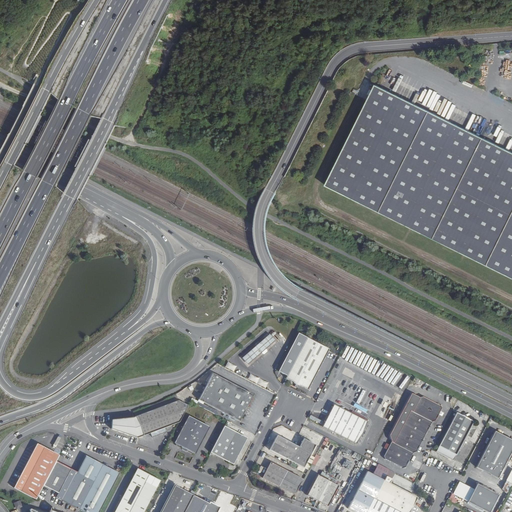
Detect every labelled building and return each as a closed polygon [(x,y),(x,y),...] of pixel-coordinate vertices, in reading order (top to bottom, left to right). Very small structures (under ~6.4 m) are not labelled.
[(511,152),(376,85),(326,186),(511,278),(511,152)] [(243,358),(248,364),(261,352),(262,353),(264,354),(267,352),(267,350),(265,348),(274,341),(269,335),(260,343),(256,346),(243,358)] [(307,390),(329,349),(307,338),(286,379),(307,390)] [(228,361),(225,367),(234,372),(237,366),(228,361)] [(251,373),(247,379),(265,389),(269,382),(251,373)] [(251,397),(253,397),(254,395),(213,374),(199,400),(240,421),(241,420),(240,419),(241,417),(242,417),(244,414),(243,413),(245,409),(246,409),(248,406),(247,405),(248,404),(249,403),(251,400),(250,399),(251,397)] [(412,393),(390,435),(392,442),(384,456),(385,459),(403,468),(406,467),(413,453),(417,452),(433,421),(436,420),(442,408),(441,405),(424,396),(421,397),(412,393)] [(216,415),(218,411),(187,396),(185,399),(191,402),(216,415)] [(175,420),(179,422),(188,406),(179,401),(133,418),(112,420),(111,430),(137,438),(151,433),(165,428),(172,426),(175,420)] [(356,444),(367,422),(334,405),(322,427),(356,444)] [(474,420),(458,412),(437,450),(454,459),(474,420)] [(195,454),(210,427),(188,416),(174,443),(181,447),(181,449),(186,452),(189,451),(195,454)] [(233,465),(247,438),(224,426),(210,453),(233,465)] [(166,432),(165,428),(151,433),(152,438),(166,432)] [(476,467),(492,476),(493,474),(498,477),(511,451),(511,440),(495,432),(476,467)] [(315,445),(303,439),(299,447),(277,436),(270,450),(303,467),(315,445)] [(14,488),(37,500),(44,486),(56,462),(60,455),(38,444),(14,488)] [(316,455),(320,448),(315,445),(303,467),(301,472),(306,474),(311,464),(316,455)] [(315,466),(320,457),(316,455),(311,464),(315,466)] [(83,511),(99,511),(119,474),(87,456),(77,473),(71,470),(60,464),(48,488),(58,493),(56,498),(83,511)] [(349,469),(353,463),(346,459),(342,465),(349,469)] [(48,488),(60,464),(56,462),(44,486),(48,488)] [(295,495),(303,480),(271,463),(263,478),(295,495)] [(348,509),(353,511),(367,511),(375,499),(384,481),(386,477),(390,470),(378,464),(372,475),(367,472),(348,509)] [(144,511),(161,481),(137,469),(114,511),(144,511)] [(392,480),(395,473),(390,470),(386,477),(392,480)] [(327,506),(338,486),(317,475),(306,495),(327,506)] [(386,477),(384,481),(375,499),(399,511),(409,511),(417,498),(390,484),(392,480),(386,477)] [(477,484),(468,502),(486,511),(489,511),(499,495),(477,484)] [(185,511),(194,495),(195,493),(191,490),(190,493),(175,485),(161,511),(185,511)] [(210,502),(209,503),(194,495),(185,511),(217,511),(220,508),(210,502)] [(399,511),(375,499),(367,511),(399,511)]
